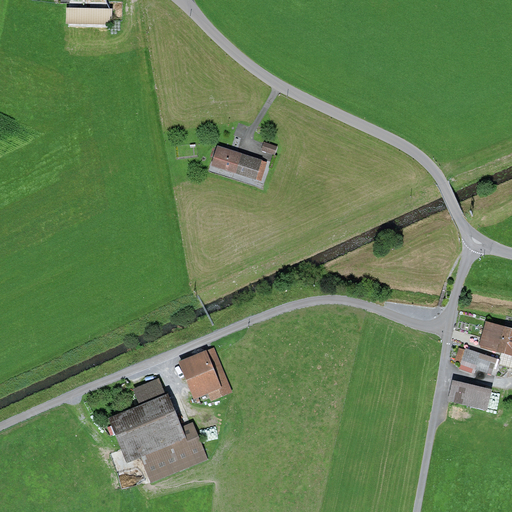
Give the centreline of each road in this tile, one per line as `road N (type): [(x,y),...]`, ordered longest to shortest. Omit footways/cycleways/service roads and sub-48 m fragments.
road 1 (unclassified): [(475,240),(449,330),(351,301),(307,301),(0,426)]
road 2 (unclassified): [(475,240),(421,157),(261,74),(180,0)]
road 3 (track): [(417,511),(449,330)]
